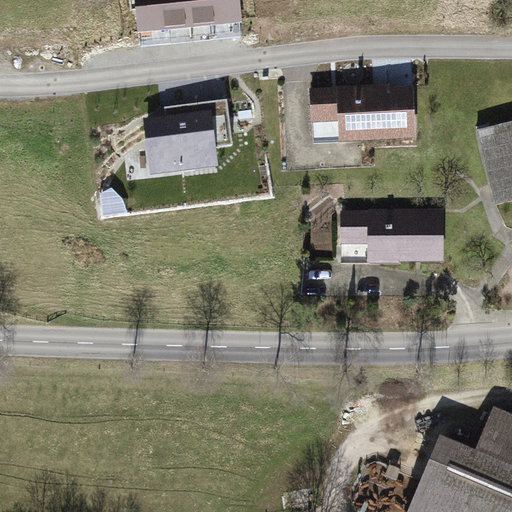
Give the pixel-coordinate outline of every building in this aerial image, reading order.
[(239,0),(135,0),(139,38),(242,28),(239,0)] [(403,85),(304,89),(306,122),(328,121),(329,143),(405,139),(403,85)] [(167,123),(148,126),(154,177),(215,169),(212,148),(232,146),(227,105),(166,112),(167,123)] [(511,119),(472,129),(490,202),(511,195),(511,119)] [(437,210),(337,209),(336,242),(361,243),(360,262),(436,263),(437,210)] [(511,511),(511,415),(489,406),(471,450),(434,435),(401,511),(511,511)]
